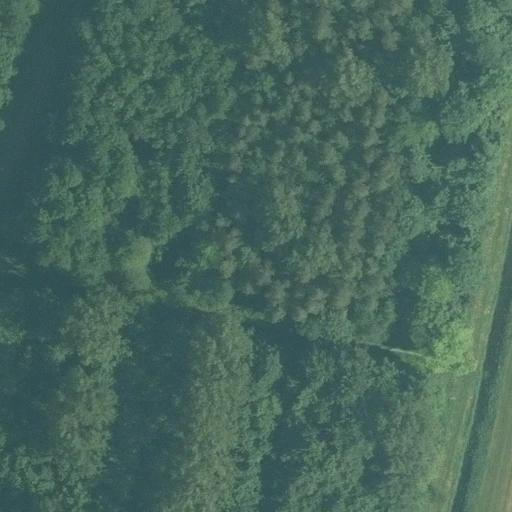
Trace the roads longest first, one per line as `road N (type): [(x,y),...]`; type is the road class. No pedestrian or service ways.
road 1 (track): [(0,287),(463,378)]
road 2 (track): [(432,511),(511,139)]
road 3 (track): [(0,179),(70,0)]
